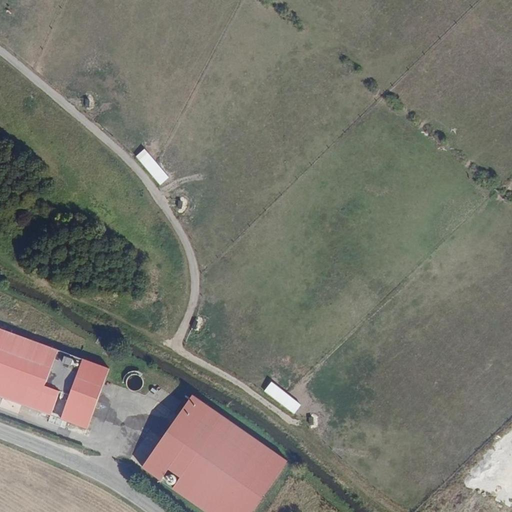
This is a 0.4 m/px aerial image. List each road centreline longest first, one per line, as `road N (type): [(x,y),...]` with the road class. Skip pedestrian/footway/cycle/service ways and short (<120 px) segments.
road 1 (track): [(389,511),(177,346),(195,307),(182,224),(124,159),(0,50)]
road 2 (tertiary): [(0,432),(106,474),(158,511)]
